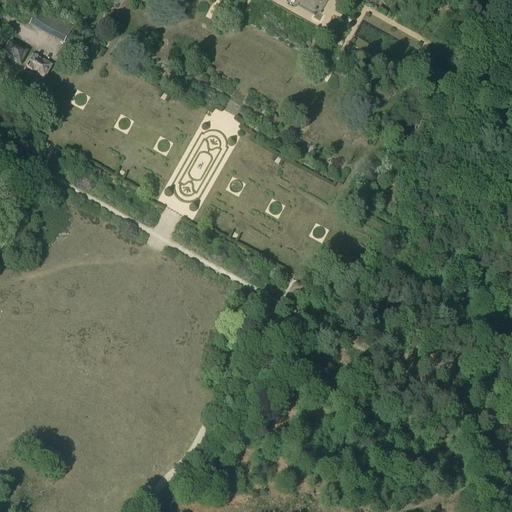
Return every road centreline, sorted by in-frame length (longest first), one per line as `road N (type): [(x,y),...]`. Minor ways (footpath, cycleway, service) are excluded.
road 1 (track): [(511,427),(441,397),(44,170),(0,251)]
road 2 (track): [(186,454),(276,305)]
